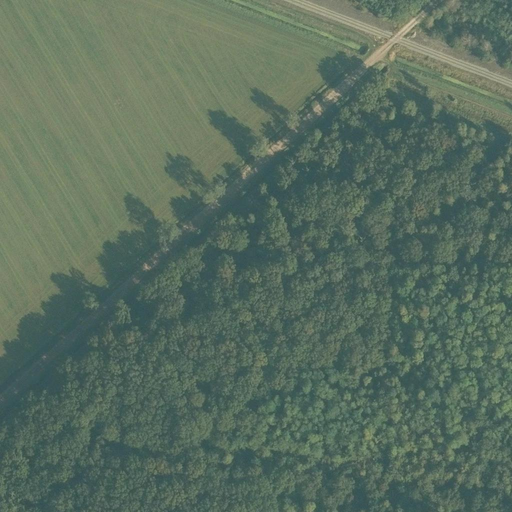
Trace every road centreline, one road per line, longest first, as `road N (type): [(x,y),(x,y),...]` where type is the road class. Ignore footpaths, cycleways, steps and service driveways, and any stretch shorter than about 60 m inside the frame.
road 1 (track): [(377,55),(0,400)]
road 2 (track): [(394,66),(511,113)]
